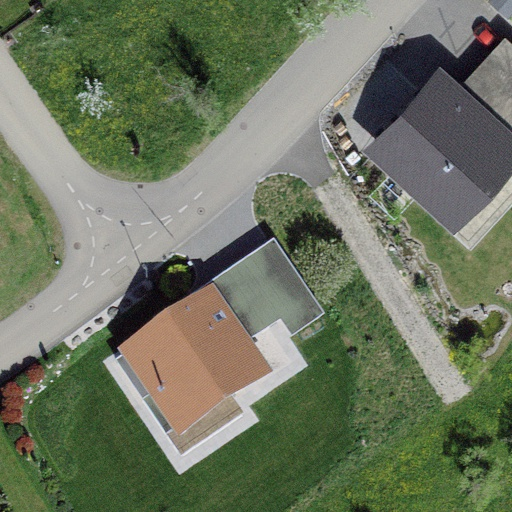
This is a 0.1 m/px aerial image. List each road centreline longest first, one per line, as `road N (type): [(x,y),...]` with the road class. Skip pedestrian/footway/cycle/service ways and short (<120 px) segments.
road 1 (unclassified): [(393,0),(283,124),(126,254)]
road 2 (residential): [(126,254),(0,71)]
road 3 (unclassified): [(126,254),(0,343)]
